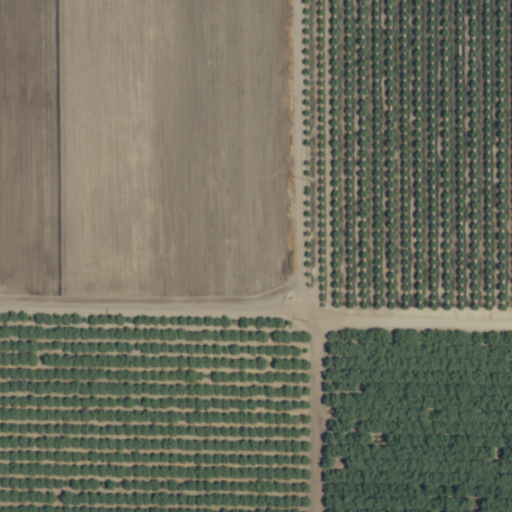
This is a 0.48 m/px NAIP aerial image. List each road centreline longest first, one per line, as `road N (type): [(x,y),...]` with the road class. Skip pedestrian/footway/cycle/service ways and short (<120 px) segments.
road 1 (residential): [(290,352),(0,348)]
road 2 (track): [(302,359),(311,318),(511,318)]
road 3 (residential): [(316,511),(316,367),(290,352)]
